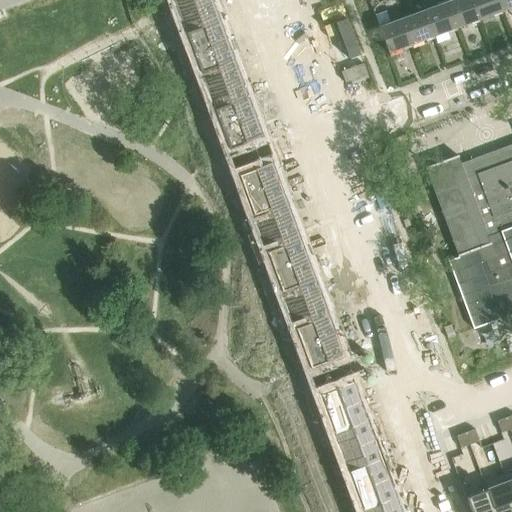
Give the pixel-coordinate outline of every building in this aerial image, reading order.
[(211,0),(173,0),(178,14),(212,2),(211,0)] [(456,29),(479,20),(471,0),(452,0),(446,2),(456,29)] [(471,0),(479,20),(501,12),(496,0),(471,0)] [(511,0),(496,0),(501,12),(511,8),(511,0)] [(274,1),(263,5),(265,12),(277,8),(274,1)] [(212,2),(178,14),(186,34),(219,21),(212,2)] [(434,37),(456,29),(446,2),(424,10),(434,37)] [(411,45),(434,37),(424,10),(401,19),(411,45)] [(388,54),(411,45),(401,19),(379,27),(388,54)] [(219,21),(186,34),(193,53),(226,40),(219,21)] [(285,32),(274,36),(277,43),(288,39),(285,32)] [(288,39),(277,43),(280,51),(291,47),(288,39)] [(226,40),(193,53),(200,72),(233,59),(226,40)] [(233,59),(200,72),(207,91),(240,79),(233,59)] [(299,70),(288,74),(291,81),(302,77),(299,70)] [(302,77),(291,81),(294,89),(305,85),(302,77)] [(240,79),(207,91),(214,110),(247,98),(240,79)] [(247,98),(214,110),(221,129),(254,117),(247,98)] [(314,108),(303,112),(305,120),(317,116),(314,108)] [(254,117),(221,129),(228,149),(262,137),(254,117)] [(511,145),(460,165),(457,158),(458,157),(458,156),(425,168),(458,257),(491,245),(490,243),(489,244),(487,237),(511,227),(511,145)] [(331,155),(320,159),(323,167),(334,162),(331,155)] [(334,162),(323,167),(325,174),(337,170),(334,162)] [(271,163),(238,175),(245,195),(279,183),(271,163)] [(279,183),(245,195),(253,214),(286,202),(279,183)] [(345,193),(334,197),(337,205),(348,201),(345,193)] [(348,201),(337,205),(339,212),(351,208),(348,201)] [(286,202),(253,214),(260,233),(293,221),(286,202)] [(293,221),(260,233),(267,253),(300,240),(293,221)] [(448,262),(473,330),(511,315),(511,227),(487,237),(489,244),(490,243),(491,245),(458,257),(458,258),(448,262)] [(359,231),(348,236),(351,243),(362,239),(359,231)] [(362,239),(351,243),(354,251),(365,246),(362,239)] [(300,240),(267,253),(274,272),(307,259),(300,240)] [(307,259),(274,272),(281,291),(314,278),(307,259)] [(373,270),(362,274),(365,281),(376,277),(373,270)] [(376,277),(365,281),(368,289),(379,285),(376,277)] [(314,278),(281,291),(288,310),(321,298),(314,278)] [(321,298),(288,310),(295,329),(328,317),(321,298)] [(388,308),(376,312),(379,320),(390,315),(388,308)] [(390,315),(379,320),(382,327),(393,323),(390,315)] [(328,317),(295,329),(302,348),(335,336),(328,317)] [(335,336),(302,348),(310,368),(343,356),(335,336)] [(408,362),(397,366),(399,374),(411,370),(408,362)] [(352,382),(319,394),(327,414),(360,402),(352,382)] [(419,393),(408,397),(411,405),(422,401),(419,393)] [(422,401),(411,405),(413,412),(425,408),(422,401)] [(360,402),(327,414),(334,433),(367,421),(360,402)] [(506,418),(497,421),(501,433),(510,430),(506,418)] [(367,421),(334,433),(341,452),(374,440),(367,421)] [(474,430),(465,433),(470,445),(479,442),(474,430)] [(433,431),(422,435),(425,443),(436,439),(433,431)] [(465,433),(456,436),(460,448),(470,445),(465,433)] [(436,439),(425,443),(428,450),(439,446),(436,439)] [(374,440),(341,452),(348,472),(381,459),(374,440)] [(381,459),(348,472),(355,491),(388,478),(381,459)] [(511,469),(503,473),(511,497),(511,469)] [(447,470),(436,474),(439,481),(450,477),(447,470)] [(511,511),(511,497),(503,473),(483,480),(494,511),(511,511)] [(450,477),(439,481),(442,489),(453,485),(450,477)] [(388,478),(355,491),(362,510),(395,498),(388,478)] [(485,490),(465,497),(470,511),(494,511),(483,480),(482,481),(485,490)] [(400,511),(395,498),(362,510),(362,511),(400,511)]
